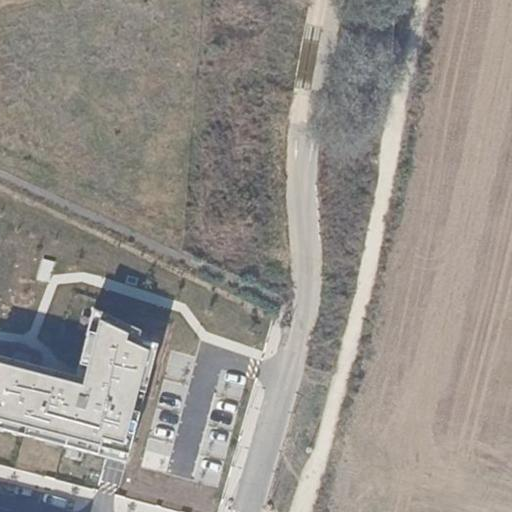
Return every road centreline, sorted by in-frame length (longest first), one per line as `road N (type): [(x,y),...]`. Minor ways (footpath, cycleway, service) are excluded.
road 1 (track): [(354,330),(416,0)]
road 2 (unknown): [(303,294),(300,123),(323,0)]
road 3 (residential): [(247,511),(303,294)]
